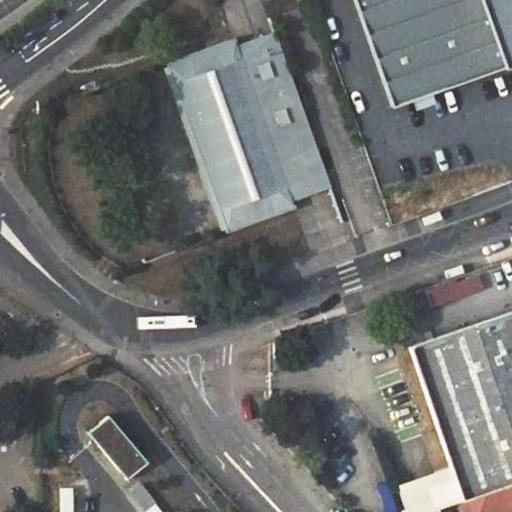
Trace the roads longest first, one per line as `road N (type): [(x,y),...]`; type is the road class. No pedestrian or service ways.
road 1 (unclassified): [(511,215),(191,338)]
road 2 (unclassified): [(191,338),(148,335),(74,300),(0,216)]
road 3 (unclassified): [(191,338),(214,414),(302,511)]
road 4 (secondary): [(0,73),(96,0)]
